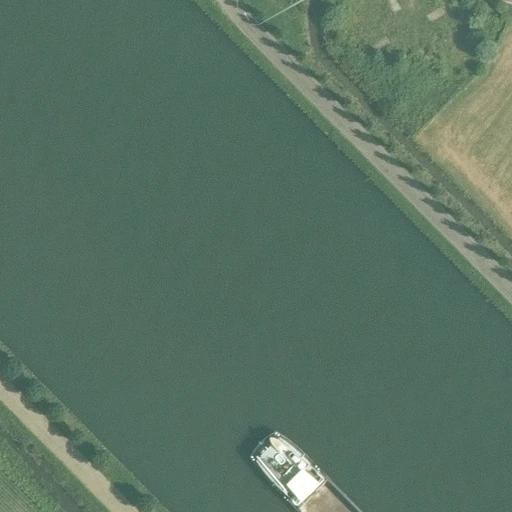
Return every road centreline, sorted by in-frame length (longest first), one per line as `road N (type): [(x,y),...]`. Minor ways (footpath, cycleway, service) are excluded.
road 1 (unclassified): [(511,293),(227,0)]
road 2 (unclassified): [(117,511),(0,393)]
